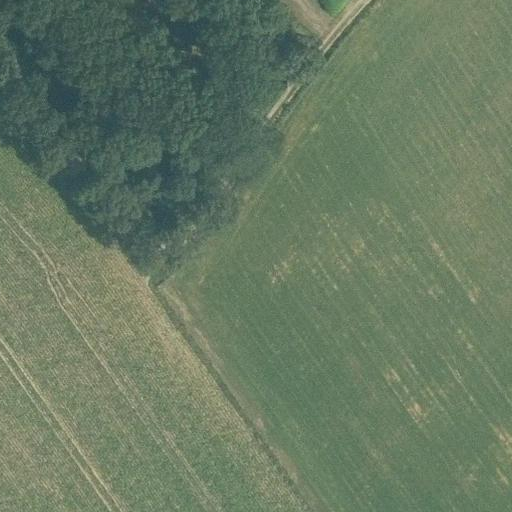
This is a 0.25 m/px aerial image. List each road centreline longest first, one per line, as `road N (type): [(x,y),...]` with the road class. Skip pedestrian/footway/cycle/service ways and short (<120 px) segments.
road 1 (track): [(165,245),(174,290),(327,511)]
road 2 (track): [(0,75),(132,227),(165,245)]
road 3 (track): [(363,0),(260,132)]
road 4 (track): [(260,132),(196,222),(165,245)]
